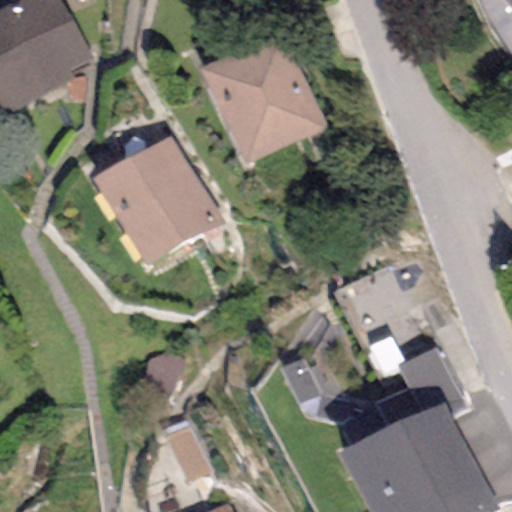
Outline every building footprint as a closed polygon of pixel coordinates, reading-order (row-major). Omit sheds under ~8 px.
[(94,66),(55,0),(33,0),(0,19),(0,120),(5,129),(78,87),(73,78),(94,66)] [(511,0),(497,0),(511,21),(511,0)] [(330,135),(286,41),(201,80),(245,175),(330,135)] [(223,230),(167,143),(94,189),(151,277),(223,230)] [(411,399),(453,388),(443,350),(401,361),(411,399)] [(492,511),(440,417),(337,474),(358,511),(492,511)]
